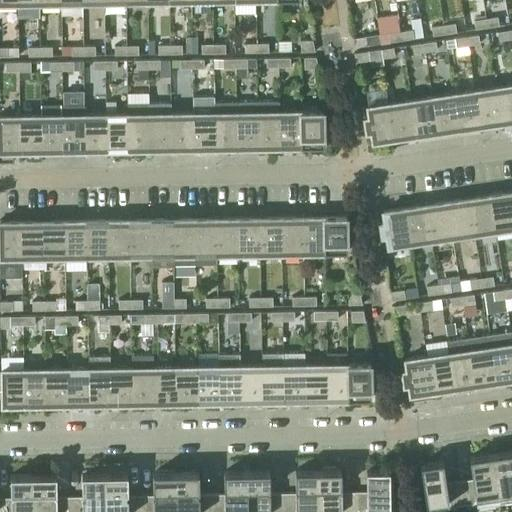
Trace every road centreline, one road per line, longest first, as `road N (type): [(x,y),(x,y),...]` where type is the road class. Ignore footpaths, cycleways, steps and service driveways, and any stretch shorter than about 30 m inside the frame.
road 1 (residential): [(0,177),(365,171),(511,149)]
road 2 (residential): [(0,442),(403,434),(511,417)]
